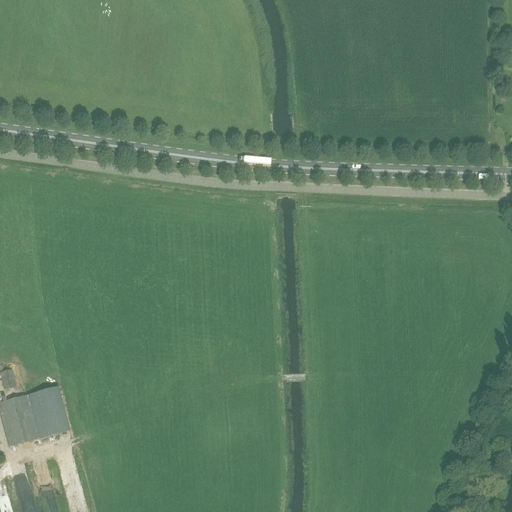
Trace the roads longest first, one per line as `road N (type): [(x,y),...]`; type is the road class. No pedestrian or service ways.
road 1 (primary): [(511,174),(237,163),(0,130)]
road 2 (unclassified): [(511,196),(225,185),(0,153)]
